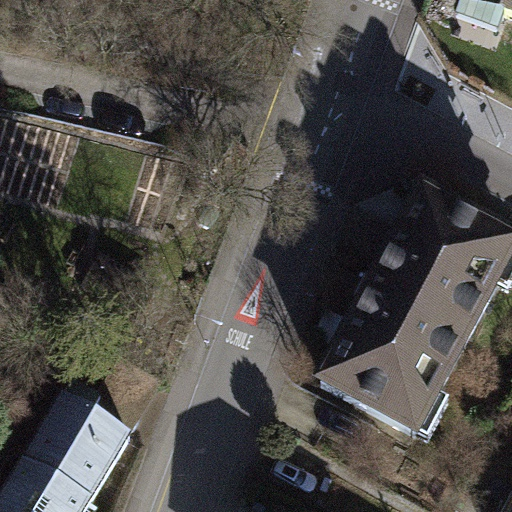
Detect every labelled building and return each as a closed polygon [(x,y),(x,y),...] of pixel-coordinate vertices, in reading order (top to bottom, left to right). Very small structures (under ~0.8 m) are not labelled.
[(511,0),(472,0),(505,11),(502,19),(511,22),(511,0)] [(314,390),(409,440),(412,435),(430,405),(493,288),(507,263),(511,252),(511,251),(415,200),(351,319),(333,355),(314,390)] [(156,293),(102,262),(87,288),(142,319),(156,293)] [(351,319),(322,306),(307,339),(333,355),(351,319)] [(59,326),(38,360),(61,374),(82,339),(59,326)] [(67,390),(0,505),(0,511),(90,511),(162,388),(121,364),(96,407),(67,390)] [(511,511),(511,497),(503,511),(511,511)]
